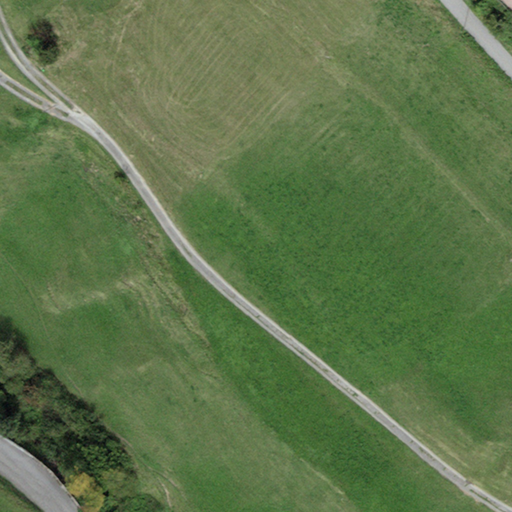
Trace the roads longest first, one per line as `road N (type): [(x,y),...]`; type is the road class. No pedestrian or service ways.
road 1 (track): [(506,511),(210,277),(107,141)]
road 2 (track): [(107,141),(23,65),(0,25)]
road 3 (track): [(107,141),(0,78)]
